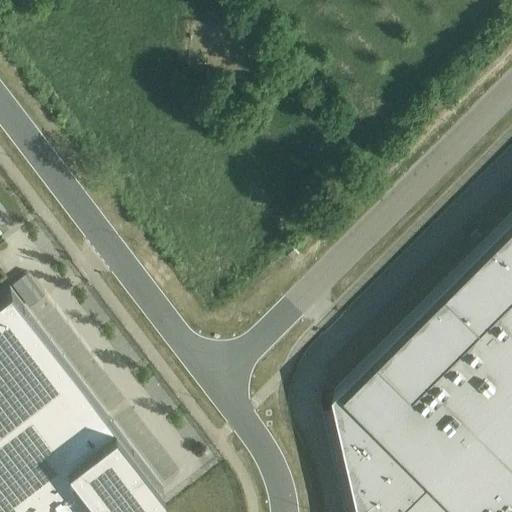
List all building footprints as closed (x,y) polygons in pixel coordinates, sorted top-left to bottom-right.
[(511,58),(508,55),(472,94),(480,102),(511,66),(511,58)] [(425,140),(394,175),(400,180),(431,146),(425,140)] [(322,393),(321,393),(346,501),(347,509),(347,511),(511,511),(511,212),(431,293),(334,390),(336,399),(324,401),(322,393)] [(37,300),(46,293),(29,270),(15,280),(20,286),(25,282),(37,300)] [(0,291),(0,511),(60,511),(89,490),(105,511),(126,511),(162,485),(9,285),(0,291)]
